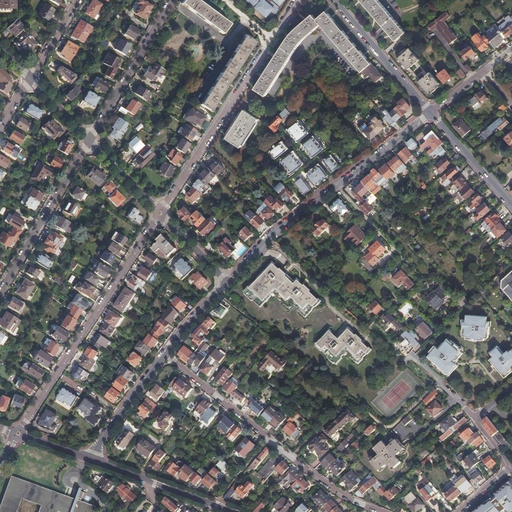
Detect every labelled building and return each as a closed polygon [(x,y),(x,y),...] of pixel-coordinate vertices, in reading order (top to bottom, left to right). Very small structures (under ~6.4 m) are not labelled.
[(0,0),(0,8),(15,9),(15,0),(0,0)] [(137,3),(138,0),(136,0),(131,10),(135,12),(140,5),(137,3)] [(135,12),(135,13),(144,19),(147,14),(146,13),(148,10),(149,11),(153,5),(143,0),(138,0),(137,3),(140,5),(135,12)] [(184,0),(182,4),(223,34),(230,24),(198,0),(184,0)] [(246,0),(254,6),(255,5),(268,16),(269,15),(271,17),(278,9),(267,0),(246,0)] [(378,0),(360,0),(375,17),(391,35),(396,41),(406,32),(378,0)] [(91,3),(85,14),(96,20),(98,17),(96,15),(102,5),(95,1),(93,4),(91,3)] [(38,15),(48,20),(54,10),(45,4),(38,15)] [(267,17),(268,16),(255,5),(254,6),(267,17)] [(286,41),(255,89),(266,96),(280,74),(296,49),(297,48),(298,47),(298,46),(299,45),(300,44),(301,43),(302,42),(302,41),(303,40),(304,39),(308,35),(321,25),(361,72),(371,64),(326,11),(317,19),(313,14),(300,24),(297,28),(295,29),(294,31),(293,32),(292,33),(290,35),(289,36),(289,37),(288,37),(288,38),(287,39),(286,40),(286,41)] [(451,17),(447,12),(429,26),(433,31),(437,28),(450,44),(458,39),(445,22),(451,17)] [(511,18),(510,16),(506,19),(505,18),(496,24),(502,33),(503,34),(506,37),(506,36),(507,37),(511,33),(511,18)] [(7,28),(16,36),(21,31),(22,30),(25,27),(17,18),(7,28)] [(76,28),(88,35),(92,28),(80,21),(76,28)] [(496,24),(495,24),(491,27),(494,31),(488,35),(486,37),(490,41),(490,42),(492,41),(497,48),(503,43),(504,43),(507,42),(504,38),(506,37),(502,33),(496,24)] [(124,34),(133,39),(139,30),(130,25),(124,34)] [(494,31),(491,27),(485,32),(488,35),(494,31)] [(83,43),(88,35),(76,28),(71,36),(83,43)] [(21,31),(16,36),(19,40),(15,44),(20,49),(25,44),(31,51),(36,46),(25,34),(24,34),(21,31)] [(486,37),(485,36),(482,38),(479,34),(473,39),(483,51),(489,46),(487,44),(490,41),(486,37)] [(245,35),(201,105),(210,111),(211,111),(256,42),(245,35)] [(130,45),(123,40),(121,39),(120,40),(115,49),(124,54),(130,45)] [(60,53),(70,60),(77,48),(67,41),(60,53)] [(461,53),(466,60),(470,57),(471,59),(476,55),(470,47),(466,50),(466,49),(461,53)] [(420,59),(415,54),(410,48),(399,57),(409,68),(420,59)] [(109,66),(116,70),(122,60),(109,52),(103,63),(109,66)] [(165,71),(154,63),(151,68),(149,66),(142,77),(150,82),(151,80),(154,82),(157,79),(159,80),(165,71)] [(371,64),(361,72),(366,78),(369,76),(375,82),(382,77),(376,70),(377,69),(374,66),(374,67),(371,64)] [(0,84),(0,89),(6,93),(11,85),(11,78),(0,66),(0,81),(1,83),(0,84)] [(111,78),(116,70),(109,66),(105,74),(111,78)] [(74,78),(74,75),(61,67),(60,67),(59,67),(58,67),(58,68),(57,68),(57,69),(57,70),(58,71),(60,73),(58,74),(60,76),(60,77),(64,81),(65,80),(69,84),(74,78)] [(438,75),(445,83),(452,77),(445,69),(438,75)] [(465,75),(460,69),(457,72),(461,78),(465,75)] [(440,83),(430,72),(419,81),(429,92),(440,83)] [(97,76),(93,74),(88,82),(92,84),(97,76)] [(103,91),(108,83),(97,76),(92,84),(92,85),(103,91)] [(65,94),(71,100),(80,91),(75,85),(65,94)] [(134,92),(146,100),(151,93),(139,85),(134,92)] [(469,100),(473,105),(478,100),(481,104),(489,98),(483,90),(480,92),(480,91),(469,100)] [(88,91),(81,101),(94,109),(100,98),(88,91)] [(128,111),(134,115),(141,104),(132,99),(125,109),(127,111),(128,111)] [(400,105),(395,109),(402,117),(407,112),(406,111),(411,107),(404,99),(399,103),(400,105)] [(36,114),(39,109),(29,103),(24,112),(38,120),(40,117),(36,114)] [(501,112),(507,107),(504,103),(498,108),(501,112)] [(287,108),(291,112),(293,113),(297,109),(291,104),(287,108)] [(121,107),(121,106),(118,110),(125,115),(127,111),(125,109),(121,107)] [(286,109),(270,125),(276,131),(279,128),(277,125),(283,119),(284,120),(291,112),(287,108),(286,109)] [(195,123),(200,126),(205,118),(202,116),(204,113),(198,109),(190,122),(194,125),(195,123)] [(395,109),(390,113),(396,121),(402,117),(395,109)] [(226,138),(240,148),(259,120),(244,110),(226,138)] [(390,113),(387,110),(384,112),(386,114),(387,116),(385,117),(392,125),(396,121),(390,113)] [(489,127),(487,124),(478,132),(480,135),(479,136),(481,135),(482,134),(486,139),(493,133),(491,131),(493,129),(498,126),(497,126),(498,125),(502,128),(509,121),(504,115),(501,118),(500,117),(489,127)] [(127,124),(119,117),(112,127),(114,129),(110,134),(116,139),(120,133),(122,134),(126,129),(125,128),(127,124)] [(16,126),(24,131),(29,123),(21,118),(16,126)] [(54,137),(55,135),(61,129),(50,118),(43,126),(54,137)] [(371,126),(378,134),(385,128),(379,120),(377,118),(373,120),(369,124),(371,126)] [(454,125),(463,136),(470,129),(461,119),(454,125)] [(310,133),(300,120),(287,129),(298,142),(310,133)] [(141,123),(135,128),(138,131),(143,126),(141,123)] [(181,134),(191,140),(197,131),(187,125),(181,134)] [(378,134),(371,126),(364,132),(371,140),(378,134)] [(61,129),(55,135),(58,138),(64,132),(61,129)] [(430,144),(431,146),(439,138),(432,130),(424,138),(427,140),(421,145),(424,149),(430,144)] [(9,138),(19,144),(24,137),(13,131),(9,138)] [(129,143),(137,153),(144,146),(136,136),(129,143)] [(314,136),(302,145),(312,158),(324,149),(314,136)] [(411,149),(417,144),(412,137),(409,140),(406,142),(411,149)] [(56,149),(66,154),(73,143),(71,142),(72,140),(68,138),(67,140),(64,139),(61,144),(59,143),(56,149)] [(184,153),(190,144),(180,138),(177,143),(175,142),(172,146),(184,153)] [(434,158),(440,153),(444,149),(441,145),(443,143),(439,138),(431,146),(433,147),(428,151),(431,154),(434,158)] [(277,158),(289,148),(283,141),(277,146),(276,145),(274,146),(275,147),(271,150),(277,158)] [(16,150),(18,147),(15,144),(13,147),(7,143),(3,151),(9,155),(12,151),(13,152),(15,149),(16,150)] [(154,155),(147,146),(139,154),(141,157),(138,160),(137,164),(140,167),(146,162),(154,155)] [(398,153),(406,162),(410,158),(409,157),(412,155),(405,147),(398,153)] [(44,162),(49,165),(50,164),(58,168),(63,160),(53,155),(55,151),(51,148),(50,148),(48,151),(50,152),(44,162)] [(174,152),(175,151),(171,148),(167,155),(171,158),(169,160),(175,164),(180,156),(174,152)] [(304,164),(294,150),(282,160),(292,173),(304,164)] [(11,163),(12,163),(0,155),(0,165),(5,168),(6,167),(6,166),(7,166),(8,166),(9,165),(10,165),(11,163)] [(325,165),(331,173),(340,166),(332,155),(324,161),(327,164),(325,165)] [(396,155),(387,163),(394,171),(399,167),(402,170),(406,167),(396,155)] [(435,166),(440,173),(446,167),(445,166),(450,162),(446,157),(444,159),(444,158),(435,166)] [(216,174),(217,175),(224,168),(216,160),(209,167),(216,174)] [(157,171),(168,177),(173,169),(163,162),(157,171)] [(40,163),(39,163),(36,169),(31,178),(38,182),(43,172),(49,176),(52,170),(40,163)] [(384,173),(388,179),(395,172),(394,171),(387,163),(380,169),(384,173)] [(87,176),(98,185),(105,176),(102,173),(103,172),(93,164),(88,171),(90,172),(87,176)] [(319,164),(306,174),(315,186),(328,175),(319,164)] [(210,181),(211,180),(216,174),(209,167),(200,175),(208,183),(209,182),(211,184),(212,183),(210,181)] [(450,177),(450,178),(458,171),(455,167),(452,169),(451,170),(450,169),(448,171),(449,172),(447,173),(450,177)] [(376,181),(380,186),(388,179),(384,173),(380,169),(377,171),(374,168),(372,170),(372,171),(369,174),(376,181)] [(442,183),(445,187),(451,181),(449,178),(450,177),(447,173),(449,172),(448,171),(441,177),(445,180),(442,183)] [(374,194),(382,187),(380,186),(376,181),(369,174),(362,180),(363,182),(374,194)] [(455,193),(456,194),(459,191),(460,190),(460,189),(467,183),(461,176),(455,182),(454,182),(454,183),(450,186),(453,189),(453,190),(453,191),(453,192),(454,193),(455,193)] [(204,194),(211,187),(201,177),(194,184),(197,187),(196,189),(195,189),(192,191),(191,190),(187,195),(186,197),(193,204),(202,195),(199,193),(201,191),(204,194)] [(302,177),(295,182),(305,194),(311,189),(302,177)] [(107,197),(111,202),(119,194),(116,190),(114,191),(112,189),(115,186),(110,180),(101,188),(109,196),(107,197)] [(373,201),(377,197),(374,194),(363,182),(356,188),(362,196),(365,193),(368,196),(366,199),(367,201),(370,204),(374,202),(373,201)] [(288,202),(295,196),(282,183),(276,190),(280,193),(282,194),(281,195),(288,202)] [(460,190),(459,191),(466,199),(475,191),(468,183),(460,190)] [(71,194),(80,199),(84,192),(76,187),(71,194)] [(30,197),(38,202),(43,194),(32,188),(28,195),(30,197)] [(374,208),(370,204),(367,201),(366,199),(362,196),(356,188),(351,192),(358,200),(355,203),(361,209),(362,208),(367,214),(374,208)] [(478,208),(484,203),(480,198),(482,197),(478,193),(471,200),(472,201),(467,206),(471,209),(474,207),(475,205),(478,208)] [(119,194),(111,202),(115,206),(124,199),(119,194)] [(28,195),(26,195),(21,203),(34,210),(38,202),(30,197),(28,195)] [(230,203),(231,204),(239,196),(238,195),(230,203)] [(269,208),(273,211),(275,208),(278,211),(281,209),(285,206),(278,199),(276,200),(272,196),(265,203),(269,208)] [(338,209),(341,213),(343,211),(346,214),(351,210),(341,197),(333,203),(334,204),(330,207),(334,212),(338,209)] [(64,211),(62,214),(69,218),(71,216),(75,218),(81,208),(69,200),(63,211),(64,211)] [(256,213),(265,221),(268,219),(269,220),(275,214),(268,208),(269,208),(265,203),(256,213)] [(482,216),(483,217),(490,210),(484,203),(478,208),(476,209),(476,210),(472,214),(468,217),(474,223),(477,220),(482,216)] [(126,216),(138,224),(142,217),(137,214),(139,211),(132,206),(126,216)] [(178,213),(186,220),(192,214),(184,207),(178,213)] [(206,219),(197,210),(190,217),(199,226),(206,219)] [(251,211),(245,217),(257,229),(264,222),(257,216),(256,217),(251,211)] [(500,222),(500,221),(496,217),(497,215),(494,212),(485,220),(486,221),(482,224),(489,231),(492,228),(500,222)] [(69,222),(59,216),(54,225),(56,226),(55,227),(61,231),(62,229),(64,231),(64,230),(69,233),(73,226),(69,223),(69,222)] [(206,234),(208,236),(217,227),(215,224),(216,223),(211,217),(198,230),(204,236),(206,234)] [(10,232),(18,236),(21,231),(19,230),(22,224),(11,218),(8,222),(14,225),(10,232)] [(318,236),(329,226),(322,218),(319,221),(319,222),(317,222),(315,224),(315,226),(311,229),(318,236)] [(492,228),(487,233),(493,240),(498,236),(498,237),(503,233),(504,232),(506,230),(500,222),(492,228)] [(343,235),(348,240),(351,237),(358,244),(367,236),(360,229),(361,228),(357,223),(356,224),(343,235)] [(238,236),(245,242),(253,234),(246,227),(238,236)] [(14,243),(18,236),(10,232),(6,239),(0,235),(0,240),(9,246),(12,241),(14,243)] [(48,235),(46,239),(57,246),(61,248),(64,243),(63,243),(63,242),(61,240),(62,237),(53,232),(51,236),(48,235)] [(506,242),(508,245),(511,241),(511,234),(510,232),(500,240),(503,244),(506,242)] [(119,234),(114,242),(121,246),(126,239),(119,234)] [(161,248),(169,257),(176,249),(163,235),(157,240),(159,242),(157,244),(156,243),(154,245),(155,246),(152,249),(156,253),(161,248)] [(218,247),(229,258),(236,250),(230,244),(232,243),(226,238),(222,241),(223,242),(218,247)] [(57,246),(46,239),(43,243),(46,245),(44,248),(52,254),(53,253),(56,255),(59,249),(56,247),(57,246)] [(385,249),(377,241),(369,249),(371,251),(365,257),(372,265),(378,259),(376,257),(385,249)] [(107,249),(116,255),(120,248),(111,242),(107,249)] [(112,260),(114,256),(104,250),(99,259),(112,267),(114,262),(112,260)] [(34,261),(49,271),(52,265),(50,264),(52,261),(39,253),(34,261)] [(154,264),(158,258),(150,253),(147,257),(150,259),(148,261),(154,264)] [(185,275),(188,278),(196,270),(184,258),(178,264),(186,273),(185,275)] [(94,272),(103,278),(109,270),(99,263),(94,272)] [(247,292),(260,305),(274,290),(290,305),(293,302),(306,314),(319,300),(309,291),(310,290),(305,285),(304,286),(298,280),(294,284),(285,275),(286,275),(281,269),(279,270),(273,264),(247,292)] [(26,273),(35,279),(39,272),(31,266),(26,273)] [(139,275),(148,281),(152,273),(146,269),(144,272),(142,271),(139,275)] [(403,272),(401,270),(393,278),(400,286),(404,282),(410,288),(416,283),(404,270),(403,272)] [(502,286),(511,298),(511,271),(502,280),(502,286)] [(85,279),(94,284),(98,278),(89,272),(85,279)] [(191,278),(201,289),(208,282),(205,279),(206,277),(204,276),(202,276),(199,273),(196,276),(195,275),(191,278)] [(145,282),(136,276),(130,285),(137,289),(141,282),(144,284),(145,282)] [(16,293),(25,299),(34,285),(25,280),(16,293)] [(94,288),(84,282),(82,285),(78,282),(75,287),(89,297),(94,288)] [(429,296),(426,299),(435,309),(443,302),(441,299),(445,296),(449,292),(441,283),(437,287),(436,286),(433,290),(428,295),(429,296)] [(124,293),(121,297),(130,303),(136,294),(128,289),(125,293),(124,293)] [(71,303),(72,303),(75,305),(82,309),(82,310),(83,310),(84,309),(85,308),(84,307),(86,304),(79,300),(81,297),(76,295),(71,303)] [(130,303),(121,297),(114,307),(123,313),(130,303)] [(173,303),(181,311),(187,305),(179,298),(173,303)] [(8,306),(18,312),(22,304),(13,299),(8,306)] [(383,307),(375,300),(369,306),(377,313),(383,307)] [(74,320),(76,321),(82,311),(81,310),(82,309),(75,305),(72,303),(71,303),(70,303),(66,308),(68,309),(65,314),(67,315),(74,320)] [(454,313),(462,306),(459,303),(455,306),(454,305),(450,308),(454,313)] [(172,306),(162,317),(170,323),(179,312),(172,306)] [(222,317),(227,310),(222,306),(220,309),(218,308),(215,312),(222,317)] [(390,315),(386,311),(381,316),(386,321),(385,322),(388,325),(391,322),(392,321),(395,324),(394,325),(398,329),(401,326),(400,325),(397,322),(395,319),(390,315)] [(0,318),(0,324),(12,332),(17,324),(16,323),(18,320),(6,312),(2,319),(0,318)] [(110,314),(106,321),(109,323),(117,328),(123,319),(114,313),(112,315),(110,314)] [(60,326),(68,331),(70,328),(71,328),(76,321),(74,320),(67,315),(60,326)] [(486,323),(486,320),(487,316),(466,315),(466,319),(466,321),(462,321),(461,335),(463,336),(466,337),(465,339),(469,339),(472,339),(472,338),(478,338),(478,339),(481,340),(485,340),(485,338),(487,338),(489,336),(490,323),(486,323)] [(208,318),(204,322),(210,328),(212,329),(213,329),(216,324),(209,317),(208,318)] [(154,330),(160,335),(161,336),(170,325),(163,319),(154,330)] [(432,331),(423,321),(415,328),(424,338),(432,331)] [(204,322),(199,328),(192,336),(195,339),(193,341),(199,346),(202,342),(208,334),(210,332),(208,331),(210,328),(204,322)] [(110,338),(117,328),(109,323),(103,333),(110,338)] [(52,335),(62,342),(67,334),(55,326),(53,326),(52,329),(52,330),(54,332),(52,335)] [(339,339),(330,331),(318,344),(335,362),(347,350),(359,361),(370,349),(361,341),(362,340),(357,335),(356,335),(349,329),(339,339)] [(408,332),(413,337),(416,335),(411,329),(408,332)] [(154,330),(153,330),(145,342),(153,348),(159,341),(157,339),(160,335),(154,330)] [(410,343),(415,347),(419,343),(413,337),(408,332),(407,331),(403,334),(411,342),(410,343)] [(110,341),(100,334),(96,340),(95,339),(93,344),(100,348),(102,344),(107,347),(110,341)] [(47,345),(44,351),(52,356),(57,350),(56,349),(58,345),(50,341),(47,338),(44,343),(46,344),(47,345)] [(451,343),(448,341),(446,338),(442,342),(437,347),(434,345),(429,351),(430,353),(427,356),(434,363),(438,367),(438,368),(440,369),(446,375),(447,375),(449,376),(458,366),(455,364),(454,363),(456,360),(457,360),(459,358),(463,354),(460,351),(461,350),(454,343),(452,345),(451,344),(451,343)] [(151,348),(141,341),(134,351),(143,358),(151,348)] [(194,353),(187,362),(192,365),(194,363),(198,366),(208,354),(205,352),(209,347),(202,342),(199,346),(197,348),(197,349),(200,351),(197,356),(194,353)] [(511,349),(509,352),(508,351),(504,354),(497,346),(490,352),(493,356),(489,360),(492,362),(499,371),(505,378),(511,371),(511,368),(511,367),(511,365),(511,349)] [(91,347),(86,355),(87,356),(94,361),(99,353),(91,347)] [(180,357),(187,362),(193,354),(183,347),(179,353),(180,356),(181,357),(180,357)] [(197,375),(199,377),(203,372),(208,376),(210,372),(213,367),(209,364),(211,362),(212,363),(215,360),(219,363),(223,359),(225,356),(216,349),(216,350),(214,352),(200,370),(197,375)] [(33,359),(45,367),(51,358),(39,350),(33,359)] [(77,353),(75,359),(82,362),(84,356),(77,353)] [(143,359),(135,353),(131,357),(132,358),(130,361),(137,366),(138,366),(139,366),(140,365),(140,364),(140,363),(140,362),(143,359)] [(281,360),(274,354),(270,359),(267,357),(258,368),(263,372),(266,368),(270,371),(272,370),(274,367),(279,371),(286,364),(286,360),(284,359),(281,360)] [(94,361),(87,356),(82,363),(85,365),(84,366),(91,370),(96,362),(94,361)] [(21,367),(39,379),(43,371),(32,363),(31,365),(26,362),(25,364),(24,363),(21,367)] [(499,371),(492,362),(491,363),(492,365),(491,366),(493,368),(495,370),(496,369),(498,372),(499,371)] [(82,377),(84,378),(85,375),(88,377),(90,374),(78,366),(74,371),(76,373),(74,377),(80,381),(82,377)] [(119,374),(129,381),(134,373),(124,366),(119,374)] [(221,372),(215,379),(223,386),(229,378),(233,373),(225,367),(221,372)] [(114,386),(121,391),(128,382),(120,377),(114,386)] [(174,388),(180,380),(176,378),(170,385),(169,388),(165,393),(168,395),(169,395),(173,389),(174,388)] [(15,385),(29,394),(34,386),(24,379),(22,382),(18,380),(15,385)] [(193,389),(180,380),(174,388),(173,389),(186,398),(193,389)] [(224,389),(231,395),(232,394),(236,390),(238,387),(230,380),(224,389)] [(150,393),(158,399),(165,391),(158,386),(155,390),(154,389),(150,393)] [(106,397),(113,402),(119,394),(112,388),(106,397)] [(63,389),(55,401),(63,407),(64,405),(70,409),(77,398),(63,389)] [(424,401),(428,405),(431,401),(439,395),(438,394),(436,391),(437,391),(435,389),(434,390),(432,392),(423,400),(424,401)] [(236,390),(232,394),(242,403),(246,398),(236,390)] [(11,404),(20,407),(23,397),(15,394),(11,404)] [(0,409),(3,411),(8,398),(1,396),(0,399),(0,409)] [(102,410),(86,398),(79,409),(88,416),(86,419),(96,427),(102,418),(98,415),(102,410)] [(144,401),(145,402),(154,409),(157,405),(156,404),(156,405),(147,398),(144,401)] [(200,408),(205,401),(201,398),(195,405),(193,408),(197,411),(200,408)] [(209,408),(212,405),(206,400),(205,401),(200,408),(197,411),(197,412),(203,416),(209,408)] [(255,400),(249,406),(259,415),(265,409),(255,400)] [(150,411),(154,414),(157,411),(154,409),(145,402),(140,409),(143,411),(140,414),(145,418),(150,411)] [(193,408),(195,405),(191,402),(186,408),(191,411),(193,408)] [(427,410),(433,417),(442,409),(435,402),(427,410)] [(271,421),(278,414),(271,407),(263,416),(270,423),(271,421)] [(216,415),(209,408),(203,416),(201,418),(208,424),(216,415)] [(333,424),(325,432),(333,440),(338,435),(336,433),(339,429),(340,430),(349,421),(351,423),(356,418),(348,410),(344,414),(343,414),(339,418),(340,419),(334,424),(333,424)] [(159,416),(156,421),(158,422),(159,427),(165,432),(169,426),(169,423),(172,418),(166,412),(163,415),(159,416)] [(279,412),(278,414),(271,421),(278,428),(286,419),(279,412)] [(291,423),(299,415),(296,412),(288,420),(290,422),(283,430),(291,436),(298,429),(291,423)] [(42,419),(37,428),(53,434),(55,430),(50,427),(56,419),(46,413),(44,417),(45,417),(43,419),(42,419)] [(220,414),(215,420),(220,424),(224,418),(220,414)] [(408,423),(412,419),(408,415),(404,418),(401,421),(405,426),(408,423)] [(450,417),(456,424),(458,422),(455,419),(453,418),(451,416),(450,417)] [(227,434),(229,431),(235,425),(226,417),(224,418),(220,424),(218,426),(227,434)] [(447,432),(456,424),(450,417),(449,417),(440,424),(437,427),(444,435),(447,432)] [(467,421),(464,417),(458,422),(456,424),(447,432),(441,437),(443,440),(467,421)] [(492,437),(499,431),(487,417),(484,420),(483,426),(488,432),(492,437)] [(369,435),(375,429),(372,425),(365,431),(364,432),(366,433),(366,432),(369,435)] [(227,434),(226,436),(229,439),(228,440),(232,443),(241,433),(242,431),(241,430),(236,426),(231,432),(229,431),(227,434)] [(374,438),(382,430),(381,429),(380,428),(371,436),(374,438)] [(123,435),(130,440),(134,435),(127,429),(123,435)] [(461,436),(466,442),(468,440),(473,436),(468,429),(461,436)] [(505,447),(509,444),(499,431),(492,437),(497,443),(499,441),(501,443),(505,448),(505,447)] [(480,437),(477,433),(473,436),(468,440),(471,445),(473,443),(480,437)] [(123,448),(130,440),(123,435),(122,434),(116,442),(123,448)] [(321,463),(326,458),(330,454),(327,451),(329,449),(324,444),(328,440),(323,434),(318,439),(317,438),(307,447),(313,453),(314,451),(321,458),(318,460),(321,463)] [(483,441),(480,437),(473,443),(476,447),(483,441)] [(240,445),(236,450),(245,457),(255,445),(247,438),(243,442),(244,443),(241,446),(240,445)] [(136,448),(148,458),(156,448),(144,439),(136,448)] [(370,462),(379,472),(387,464),(392,470),(401,463),(395,456),(404,449),(396,439),(387,447),(382,441),(373,449),(378,455),(370,462)] [(348,443),(344,440),(339,445),(337,447),(340,450),(348,443)] [(356,448),(358,450),(361,447),(355,441),(349,447),(353,451),(356,448)] [(255,471),(263,461),(263,460),(271,451),(267,448),(256,460),(256,459),(250,467),(254,471),(255,471)] [(160,450),(153,459),(154,460),(150,464),(158,470),(161,466),(158,464),(166,454),(160,450)] [(321,463),(327,468),(334,461),(336,460),(330,454),(326,458),(321,463)] [(471,454),(463,460),(471,469),(476,464),(478,463),(471,454)] [(276,455),(259,473),(264,478),(266,475),(271,470),(280,460),(281,459),(276,455)] [(483,461),(490,468),(494,465),(493,464),(495,462),(490,455),(483,461)] [(217,464),(223,469),(228,464),(222,458),(222,459),(220,460),(217,464)] [(334,461),(327,468),(331,472),(332,471),(333,470),(338,476),(346,467),(345,466),(345,465),(345,464),(344,463),(343,462),(342,462),(341,461),(340,463),(336,459),(336,460),(334,461)] [(290,468),(280,460),(271,470),(274,472),(276,470),(281,474),(277,477),(280,479),(284,474),(290,468)] [(165,468),(174,476),(180,469),(184,464),(182,463),(181,463),(180,462),(177,466),(171,461),(165,468)] [(471,478),(477,485),(484,479),(478,472),(475,469),(478,467),(476,464),(471,469),(467,472),(469,475),(471,478)] [(502,470),(499,464),(491,468),(494,474),(502,470)] [(180,475),(187,482),(194,473),(186,465),(180,472),(182,473),(180,475)] [(203,481),(202,482),(210,489),(216,481),(214,478),(219,472),(214,468),(211,471),(209,474),(206,477),(203,481)] [(286,476),(284,474),(280,479),(279,480),(281,481),(280,482),(284,485),(285,485),(288,488),(289,487),(291,485),(299,477),(300,476),(293,469),(292,470),(286,476)] [(349,486),(352,489),(361,481),(356,476),(351,471),(349,473),(342,480),(349,487),(349,486)] [(274,472),(269,477),(264,482),(266,485),(276,474),(274,472)] [(196,473),(190,480),(196,485),(201,480),(203,481),(206,477),(202,473),(199,475),(196,473)] [(371,479),(372,478),(369,475),(362,482),(365,485),(368,481),(371,479)] [(11,476),(0,506),(0,511),(91,511),(93,507),(80,502),(83,493),(79,492),(78,492),(78,493),(77,493),(77,494),(76,494),(74,500),(11,476)] [(304,479),(300,476),(299,477),(291,485),(294,488),(296,486),(299,489),(297,491),(300,493),(302,491),(310,484),(304,479)] [(387,492),(383,487),(373,476),(372,478),(371,479),(368,481),(365,485),(355,494),(359,497),(360,497),(372,486),(374,485),(379,490),(378,491),(382,495),(384,494),(387,497),(388,496),(392,499),(399,492),(394,486),(387,492)] [(471,485),(464,476),(454,484),(456,485),(462,493),(471,485)] [(99,485),(108,493),(115,485),(108,479),(107,480),(103,477),(99,482),(101,483),(99,485)] [(430,482),(426,477),(424,478),(425,480),(423,483),(424,484),(418,489),(428,501),(433,498),(431,495),(424,487),(430,482)] [(246,480),(238,489),(236,492),(243,499),(249,492),(244,487),(248,482),(246,480)] [(432,484),(430,482),(424,487),(431,495),(435,492),(430,486),(432,484)] [(124,497),(131,503),(135,498),(134,498),(136,496),(130,491),(131,491),(123,484),(118,489),(121,492),(120,494),(124,498),(124,497)] [(511,511),(511,486),(510,484),(474,511),(511,511)] [(462,493),(456,485),(453,488),(452,487),(447,491),(448,492),(445,494),(451,502),(454,500),(455,501),(459,498),(458,497),(462,493)] [(236,492),(231,488),(223,498),(225,499),(227,501),(236,492)] [(314,498),(322,508),(324,506),(331,500),(322,491),(314,498)] [(414,511),(415,511),(416,511),(425,505),(419,498),(418,499),(412,491),(405,498),(411,505),(410,505),(410,506),(411,506),(412,507),(411,508),(414,511)] [(162,502),(172,511),(175,511),(178,509),(166,498),(162,502)] [(279,509),(282,511),(286,511),(292,506),(284,498),(275,507),(278,510),(279,509)] [(338,506),(332,499),(331,500),(324,506),(329,511),(331,511),(337,506),(338,506)] [(260,501),(251,510),(256,511),(259,511),(265,506),(260,501)] [(294,511),(307,511),(310,509),(304,503),(294,511)]
